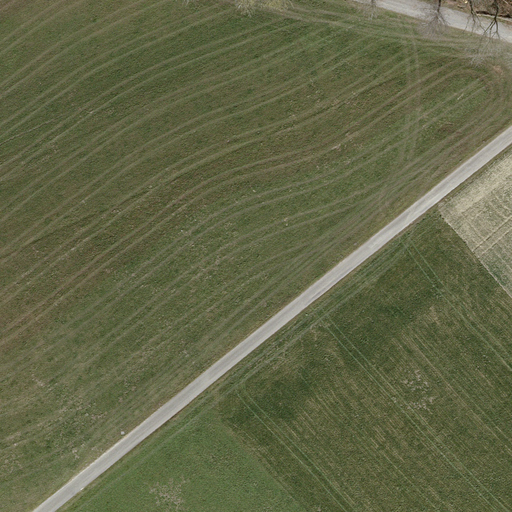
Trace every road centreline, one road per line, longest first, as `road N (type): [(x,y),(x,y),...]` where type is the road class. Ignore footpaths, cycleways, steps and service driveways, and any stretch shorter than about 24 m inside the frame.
road 1 (track): [(511,135),(47,511)]
road 2 (track): [(381,0),(511,35)]
